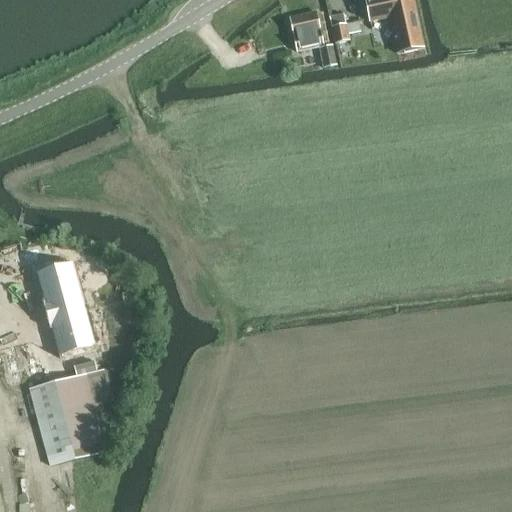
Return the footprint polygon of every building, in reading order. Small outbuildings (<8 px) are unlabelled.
[(365,0),(370,23),(390,18),(398,55),(425,50),(413,0),(365,0)] [(297,55),(320,50),(326,49),(318,15),(290,21),(297,55)] [(337,46),(351,44),(348,28),(334,31),(337,46)] [(335,48),(326,49),(320,50),(324,70),(339,68),(335,48)] [(62,240),(27,249),(52,334),(87,325),(62,240)] [(78,335),(21,349),(30,385),(39,423),(116,403),(98,339),(79,344),(78,335)]
